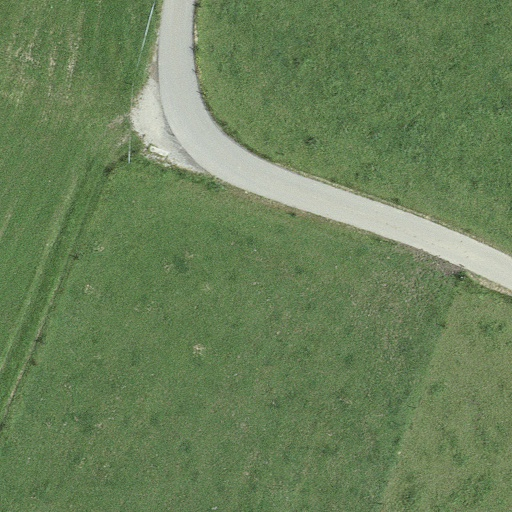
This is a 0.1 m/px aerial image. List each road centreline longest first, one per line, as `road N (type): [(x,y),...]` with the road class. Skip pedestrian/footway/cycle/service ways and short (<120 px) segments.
road 1 (residential): [(511,274),(213,150),(183,108),(179,0)]
road 2 (track): [(0,401),(101,164),(120,142),(183,108)]
